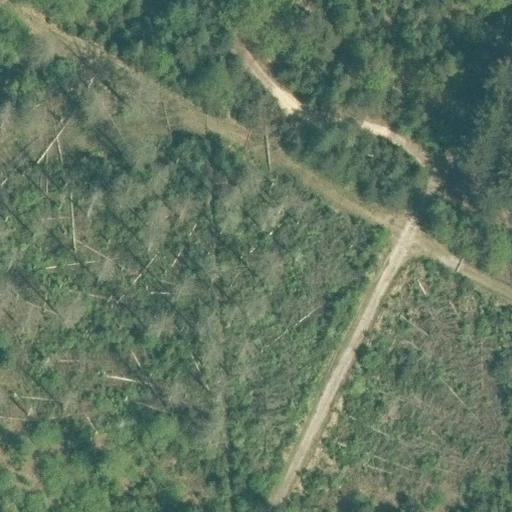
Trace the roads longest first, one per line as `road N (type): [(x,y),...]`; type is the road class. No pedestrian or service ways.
road 1 (track): [(271,511),(441,172)]
road 2 (track): [(441,172),(400,140),(292,108),(260,75),(218,0)]
road 3 (unknown): [(191,110),(43,41)]
road 4 (track): [(441,172),(511,34)]
road 5 (track): [(511,292),(405,236)]
